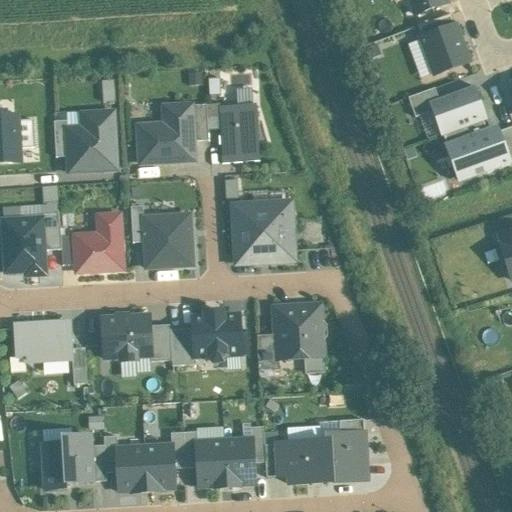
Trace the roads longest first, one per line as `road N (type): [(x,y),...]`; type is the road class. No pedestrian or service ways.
road 1 (residential): [(336,286),(0,304)]
road 2 (residential): [(336,286),(410,499)]
road 3 (residential): [(191,511),(410,499)]
